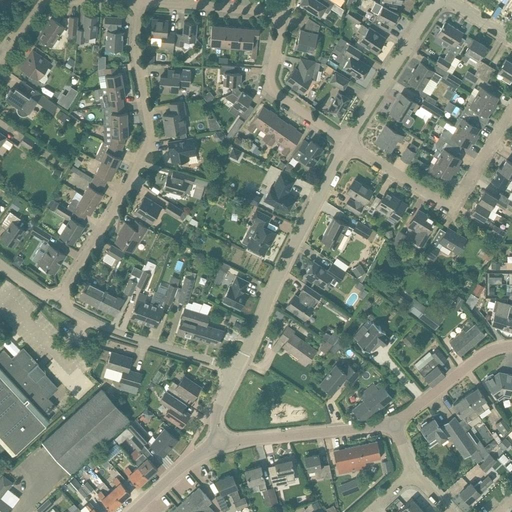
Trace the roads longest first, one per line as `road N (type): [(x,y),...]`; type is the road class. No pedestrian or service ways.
road 1 (residential): [(58,304),(145,159),(140,2)]
road 2 (residential): [(347,143),(241,367)]
road 3 (residential): [(347,143),(452,204),(511,113)]
road 4 (residential): [(241,367),(136,339),(58,304)]
road 5 (residential): [(220,443),(400,426)]
road 6 (residential): [(437,0),(347,143)]
road 7 (residential): [(347,143),(275,94),(283,13)]
road 8 (residential): [(400,426),(488,354),(511,347)]
